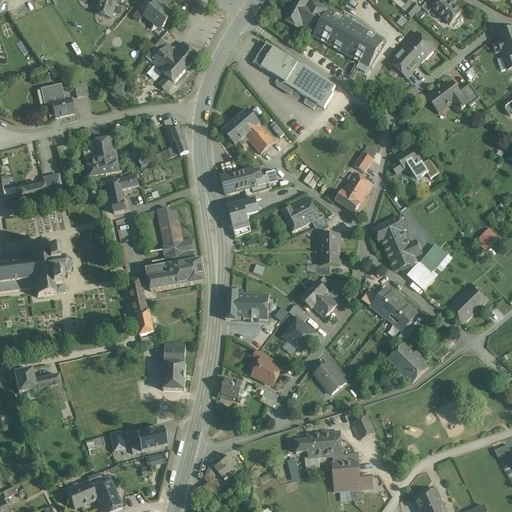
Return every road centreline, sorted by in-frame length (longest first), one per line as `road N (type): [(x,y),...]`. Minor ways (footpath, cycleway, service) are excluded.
road 1 (secondary): [(204,108),(216,295),(190,448)]
road 2 (residential): [(284,427),(417,387),(476,345)]
road 3 (residential): [(204,108),(124,113),(0,147)]
road 4 (residential): [(284,427),(284,393),(350,307),(361,253)]
road 5 (residential): [(386,114),(245,17)]
road 6 (residential): [(386,114),(507,22)]
road 7 (residential): [(387,511),(431,460),(511,433)]
road 8 (residential): [(361,253),(476,345)]
road 9 (residential): [(367,232),(386,114)]
